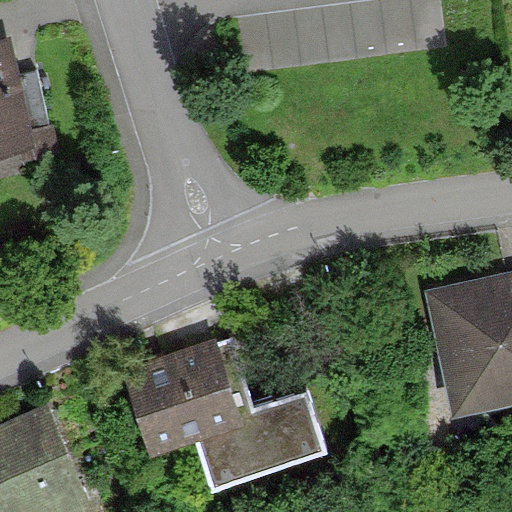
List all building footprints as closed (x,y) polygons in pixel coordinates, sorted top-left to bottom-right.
[(18,76),(11,40),(0,42),(0,158),(63,145),(58,123),(49,125),(37,72),(18,76)] [(511,267),(423,286),(451,417),(511,404),(511,267)] [(119,367),(149,458),(197,443),(213,493),(330,455),(309,389),(256,406),(233,338),(218,343),(216,336),(119,367)] [(78,447),(106,444),(100,396),(72,400),(78,447)] [(92,511),(46,408),(0,428),(0,511),(92,511)]
